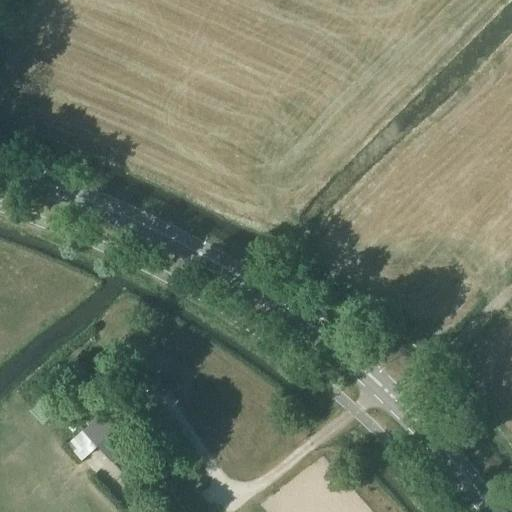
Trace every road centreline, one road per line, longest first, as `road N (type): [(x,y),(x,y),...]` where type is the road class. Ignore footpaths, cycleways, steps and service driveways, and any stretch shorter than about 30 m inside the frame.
road 1 (secondary): [(499,511),(430,427),(297,305),(96,199),(0,167)]
road 2 (unknown): [(404,403),(511,282)]
